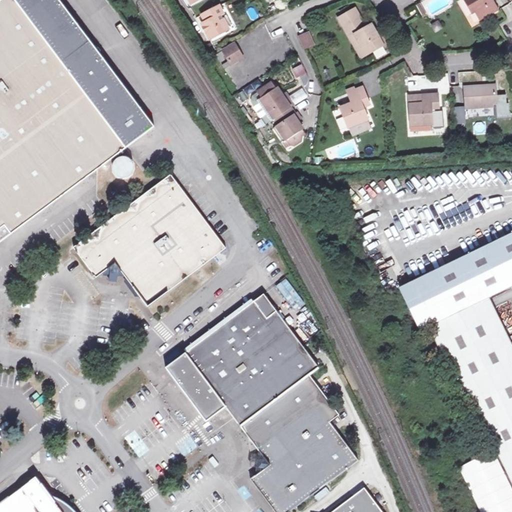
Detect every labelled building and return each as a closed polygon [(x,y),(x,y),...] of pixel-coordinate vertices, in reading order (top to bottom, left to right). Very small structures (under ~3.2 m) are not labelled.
[(154,127),(59,0),(2,0),(0,2),(0,234),(4,239),(97,170),(125,149),(154,127)] [(473,5),(477,12),(481,20),(498,9),(492,0),(464,0),(469,7),(473,5)] [(424,16),(427,14),(420,2),(416,4),(424,16)] [(201,24),(208,38),(226,29),(219,15),(221,14),(217,7),(201,15),(204,22),(201,24)] [(371,52),(383,45),(378,36),(371,25),(367,27),(356,9),(339,18),(350,37),(355,34),(363,47),(366,45),(371,52)] [(439,20),(430,24),(434,33),(443,29),(439,20)] [(308,32),(307,33),(299,37),(305,49),(314,45),(308,32)] [(383,33),(378,36),(383,45),(384,47),(389,45),(383,33)] [(362,58),(371,52),(366,45),(363,47),(355,34),(350,37),(362,58)] [(224,68),(237,60),(235,57),(240,54),(234,43),(222,50),(229,61),(222,65),(224,68)] [(158,68),(148,56),(143,59),(153,72),(158,68)] [(291,76),(298,74),(295,64),(288,67),(291,76)] [(258,92),(262,98),(275,90),(271,83),(258,92)] [(496,85),(465,87),(466,108),(497,106),(496,85)] [(295,106),(308,97),(301,87),(288,96),(295,106)] [(340,107),(349,128),(368,120),(363,107),(370,104),(363,87),(356,90),(348,94),(352,103),(340,107)] [(276,125),(286,140),(290,146),(294,146),(302,140),(303,137),(299,131),(303,129),(294,114),(294,113),(291,108),(283,95),(278,88),(275,90),(262,98),(261,99),(274,119),(272,120),(275,126),(276,125)] [(180,96),(175,90),(172,92),(177,99),(180,96)] [(286,93),(283,95),(291,108),(294,106),(286,93)] [(409,104),(411,126),(433,124),(432,109),(439,109),(438,94),(423,95),(423,103),(409,104)] [(274,119),(261,99),(258,101),(268,118),(271,122),(272,120),(274,119)] [(454,110),(455,122),(465,121),(464,109),(454,110)] [(271,122),(268,118),(259,123),(264,131),(273,125),(271,122)] [(368,120),(349,128),(353,136),(372,128),(368,120)] [(283,142),(286,140),(276,125),(275,126),(273,127),(283,142)] [(354,141),(325,147),(329,161),(357,155),(354,141)] [(111,169),(114,174),(117,176),(120,178),(125,177),(129,176),(133,172),(135,168),(135,163),(132,159),(128,157),(121,157),(114,160),(112,163),(111,169)] [(110,276),(117,277),(127,279),(137,293),(148,307),(226,248),(171,175),(155,187),(74,248),(96,278),(101,274),(110,276)] [(374,209),(365,189),(343,197),(351,218),(374,209)] [(435,324),(489,435),(511,482),(511,360),(483,301),(489,298),(511,286),(511,233),(400,288),(421,330),(429,326),(435,324)] [(361,283),(366,280),(355,261),(343,269),(342,267),(338,269),(348,288),(360,281),(361,283)] [(286,278),(276,286),(294,310),(304,303),(286,278)] [(214,416),(226,407),(294,357),(304,349),(263,295),(166,368),(195,407),(203,401),(208,408),(214,416)] [(483,301),(511,360),(511,344),(489,298),(483,301)] [(435,324),(429,326),(483,438),(489,435),(435,324)] [(245,433),(315,382),(310,375),(319,368),(304,349),(294,357),(226,407),(236,420),(245,433)] [(259,451),(329,401),(315,382),(245,433),(253,443),(259,451)] [(203,401),(195,407),(207,422),(214,416),(208,408),(203,401)] [(329,401),(259,451),(258,458),(257,462),(256,467),(255,476),(251,479),(274,511),(289,511),(359,461),(330,422),(339,415),(329,401)] [(0,511),(71,511),(70,510),(65,507),(60,504),(53,501),(36,478),(0,504),(0,511)] [(381,511),(364,488),(331,511),(381,511)]
